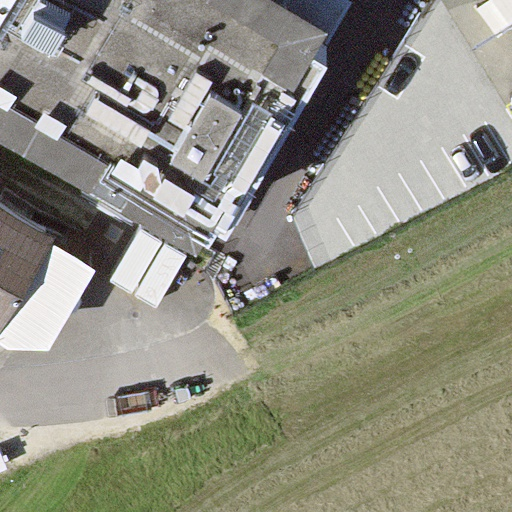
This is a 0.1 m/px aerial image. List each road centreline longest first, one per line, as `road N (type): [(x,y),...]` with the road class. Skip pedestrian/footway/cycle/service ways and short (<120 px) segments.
road 1 (unknown): [(355,0),(276,192)]
road 2 (unknown): [(450,123),(497,0)]
